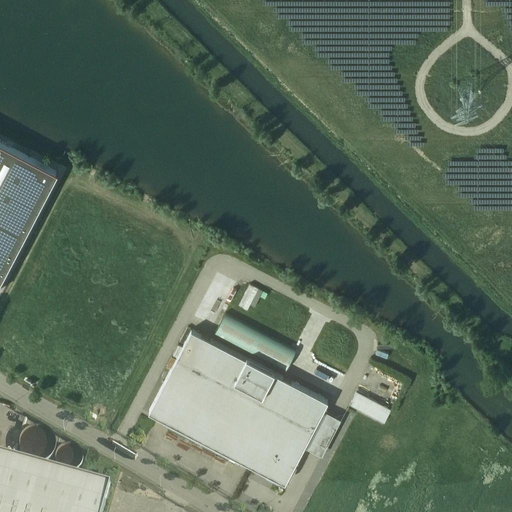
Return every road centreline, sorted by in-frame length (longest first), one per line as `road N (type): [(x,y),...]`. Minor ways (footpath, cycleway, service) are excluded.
road 1 (track): [(460,34),(424,70),(421,102),(448,128),(487,130),(508,102),(510,70),(466,31)]
road 2 (unclassified): [(0,383),(217,511)]
